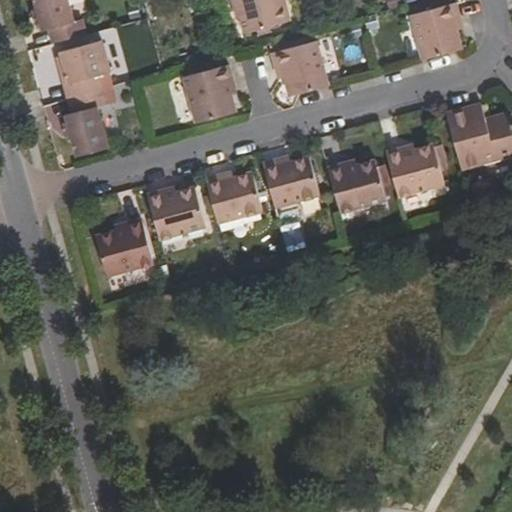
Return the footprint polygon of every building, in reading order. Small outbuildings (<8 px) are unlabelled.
[(69,0),(32,0),(41,31),(47,30),(50,44),(87,34),(83,18),(75,20),(69,0)] [(234,0),(244,33),(290,21),(286,3),(282,5),(280,0),(234,0)] [(410,14),(422,60),(462,50),(457,29),(463,27),(457,1),(410,14)] [(54,57),(66,99),(102,89),(98,75),(111,71),(102,39),(59,51),(60,55),(54,57)] [(284,77),(289,96),(330,85),(318,39),(271,52),(277,79),(284,77)] [(194,123),(237,111),(232,91),(237,90),(230,64),(181,77),(194,123)] [(102,89),(66,99),(69,112),(64,114),(75,156),(109,147),(98,106),(106,104),(102,89)] [(461,171),(511,156),(511,127),(508,111),(484,117),(480,102),(445,112),(461,171)] [(398,198),(444,186),(433,144),(414,149),(413,144),(385,150),(398,198)] [(274,209),(321,197),(309,155),(290,160),(288,154),(261,161),(274,209)] [(340,214),(387,201),(375,159),(356,165),(354,158),(326,166),(340,214)] [(218,224),(263,213),(252,171),(232,176),(230,170),(205,176),(218,224)] [(159,241),(206,228),(195,187),(175,192),(174,185),(146,192),(159,241)] [(108,277),(154,264),(141,217),(112,224),(114,231),(96,235),(108,277)]
